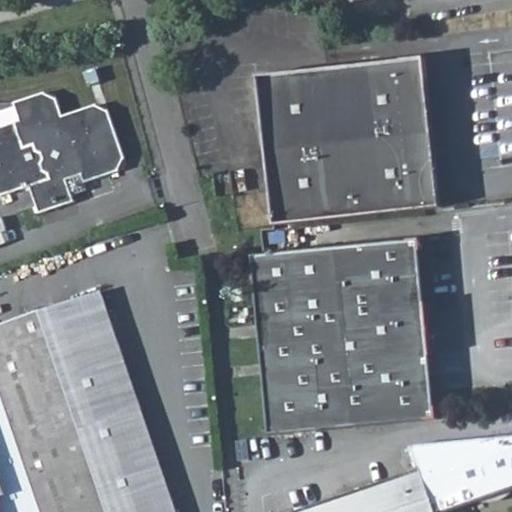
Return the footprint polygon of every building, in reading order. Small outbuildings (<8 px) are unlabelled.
[(279,226),(447,208),(444,179),(431,60),(410,62),(263,77),(279,226)] [(18,119),(0,125),(0,192),(4,194),(29,187),(38,214),(73,203),(70,196),(86,190),(84,184),(120,171),(124,159),(109,112),(98,105),(61,116),(56,99),(43,92),(14,102),(18,119)] [(435,420),(420,242),(256,255),(271,434),(410,422),(435,420)] [(179,511),(106,297),(0,330),(0,470),(9,498),(0,500),(0,503),(2,511),(179,511)] [(455,511),(511,493),(511,439),(416,449),(419,459),(423,472),(303,511),(455,511)]
